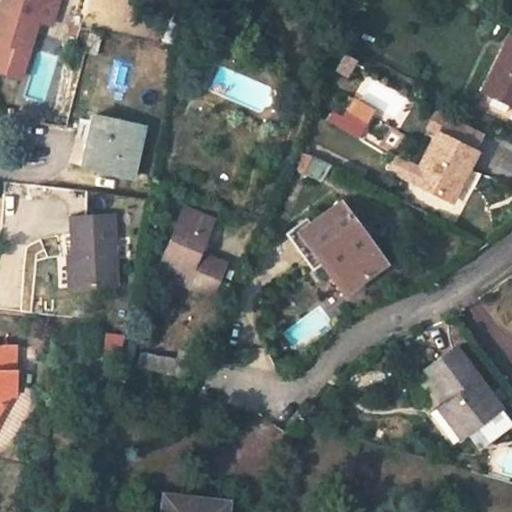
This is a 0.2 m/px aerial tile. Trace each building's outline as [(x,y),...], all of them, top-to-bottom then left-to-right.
[(47,0),(8,0),(4,13),(2,12),(0,18),(0,42),(33,53),(41,25),(40,24),(47,0)] [(64,0),(47,0),(40,24),(41,25),(55,29),(64,0)] [(481,92),(492,97),(508,105),(511,106),(511,35),(510,34),(481,92)] [(342,54),(336,69),(347,75),(355,60),(342,54)] [(504,112),(508,105),(492,97),(489,105),(504,112)] [(436,133),(471,150),(479,134),(435,112),(426,128),(436,133)] [(92,116),(81,165),(131,177),(143,128),(92,116)] [(412,182),(450,200),(474,151),(471,150),(436,133),(412,182)] [(300,151),(293,167),(303,172),(311,156),(300,151)] [(309,224),(306,226),(320,245),(313,250),(323,263),(343,292),(383,263),(339,202),(309,224)] [(195,260),(198,254),(212,221),(184,209),(157,270),(212,294),(224,266),(209,259),(206,265),(195,260)] [(75,256),(77,287),(116,285),(113,216),(70,218),(72,256),(75,256)] [(306,226),(309,224),(306,219),(285,234),(311,271),(323,263),(313,250),(300,231),(306,226)] [(320,245),(306,226),(300,231),(313,250),(320,245)] [(209,259),(198,254),(195,260),(206,265),(209,259)] [(75,256),(72,256),(68,256),(69,287),(77,287),(75,256)] [(323,311),(286,323),(293,345),(330,333),(323,311)] [(15,347),(0,346),(0,370),(15,371),(15,347)] [(455,443),(467,433),(478,425),(489,440),(511,423),(455,346),(424,369),(448,400),(432,412),(455,443)] [(145,353),(142,367),(172,374),(175,360),(145,353)] [(0,370),(0,410),(9,395),(15,396),(15,371),(0,370)] [(478,425),(467,433),(478,447),(489,440),(478,425)] [(221,511),(222,505),(168,498),(165,511),(221,511)]
